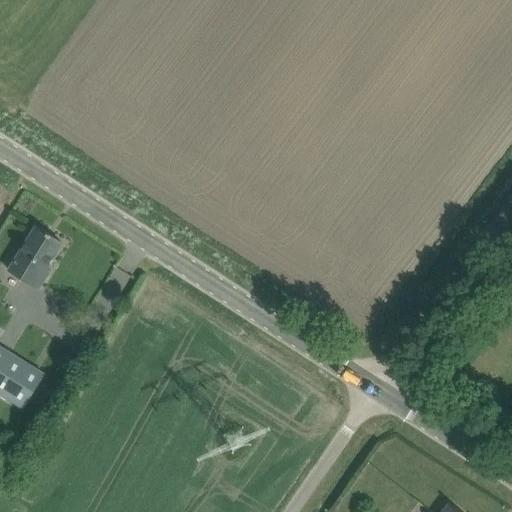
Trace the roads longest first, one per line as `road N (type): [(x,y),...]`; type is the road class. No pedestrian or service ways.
road 1 (tertiary): [(379,387),(0,143)]
road 2 (unclassified): [(379,387),(444,280),(511,192)]
road 3 (tertiary): [(511,474),(379,387)]
road 4 (unclassified): [(292,511),(379,387)]
